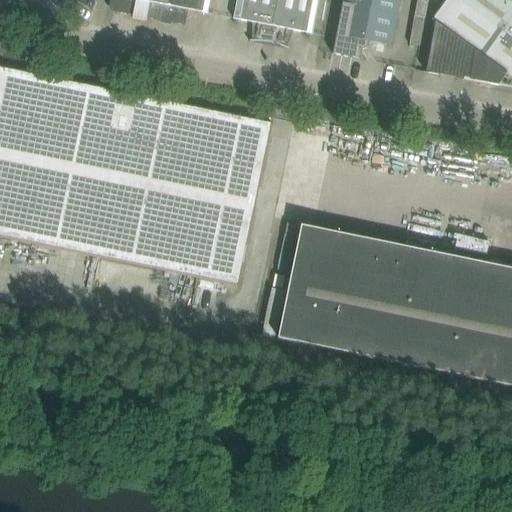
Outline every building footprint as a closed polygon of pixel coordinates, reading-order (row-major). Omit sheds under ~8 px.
[(109,0),(109,5),(114,13),(132,16),(132,18),(145,21),(146,19),(165,23),(169,0),(109,0)] [(169,0),(165,23),(185,26),(188,11),(207,14),(210,0),(169,0)] [(262,42),(269,43),(277,0),(236,0),(233,20),(252,23),(252,41),(249,41),(249,43),(256,42),(262,42)] [(277,0),(269,43),(274,44),(279,46),(283,48),(288,50),(288,49),(286,48),(292,31),(311,35),(318,0),(277,0)] [(342,0),(336,35),(332,55),(359,60),(361,50),(364,49),(366,48),(367,47),(367,45),(368,42),(391,47),(394,27),(399,0),(342,0)] [(511,4),(506,0),(434,0),(442,6),(432,21),(434,22),(429,53),(425,73),(498,86),(506,75),(511,78),(511,4)] [(0,237),(237,287),(271,124),(0,67),(0,237)] [(369,171),(396,176),(423,181),(430,145),(376,135),(369,171)] [(335,140),(332,148),(366,158),(369,150),(335,140)] [(295,246),(276,339),(511,387),(511,269),(485,264),(438,255),(299,226),(295,246)] [(272,311),(273,298),(281,299),(282,290),(269,288),(263,335),(276,337),(279,312),(272,311)]
